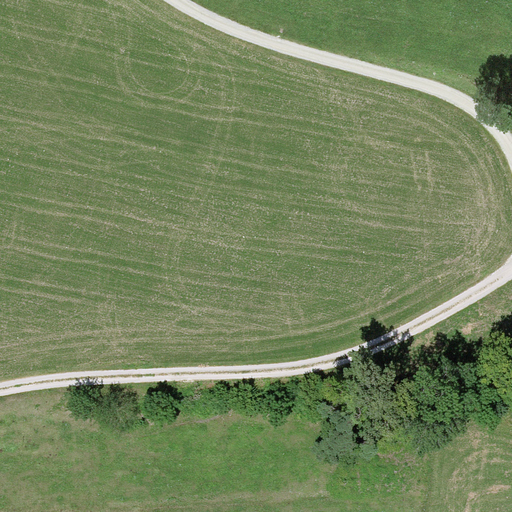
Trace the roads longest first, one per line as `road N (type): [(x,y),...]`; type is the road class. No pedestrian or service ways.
road 1 (track): [(511,265),(422,323),(319,365),(0,393)]
road 2 (track): [(124,511),(511,490)]
road 3 (track): [(511,157),(476,113),(421,84),(270,44),(170,0)]
